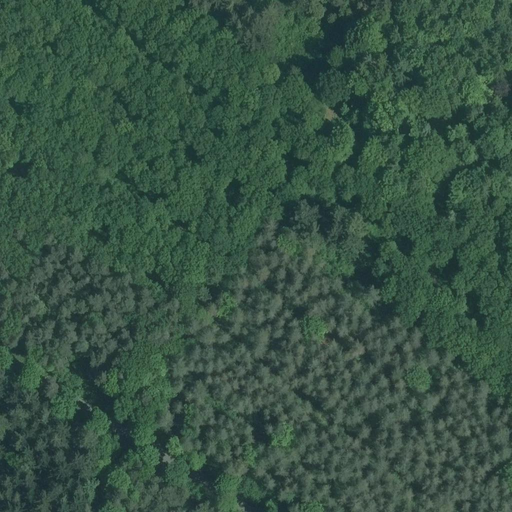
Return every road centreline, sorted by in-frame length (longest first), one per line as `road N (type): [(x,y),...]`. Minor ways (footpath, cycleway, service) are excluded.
road 1 (track): [(412,0),(128,435)]
road 2 (track): [(269,218),(511,407)]
road 3 (unclassified): [(0,355),(248,511)]
road 4 (track): [(335,116),(157,0)]
